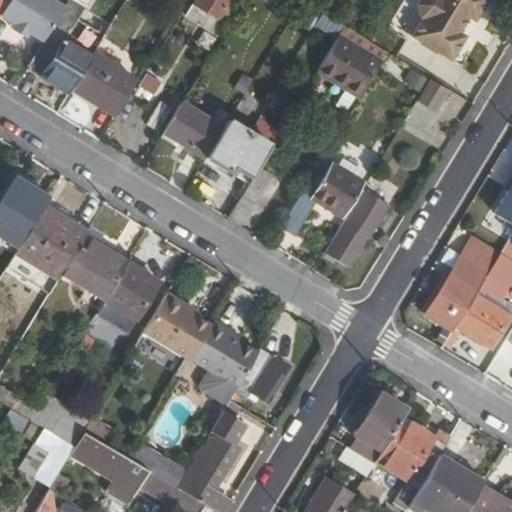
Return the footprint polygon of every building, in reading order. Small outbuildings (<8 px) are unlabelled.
[(0,0),(0,16),(7,4),(9,0),(0,0)] [(9,0),(7,4),(50,30),(64,9),(49,0),(9,0)] [(50,30),(26,71),(68,97),(72,91),(91,59),(65,44),(86,8),(83,6),(86,0),(68,0),(64,9),(50,30)] [(192,0),(190,5),(222,25),(237,0),(192,0)] [(421,16),(410,34),(450,57),(464,33),(457,29),(466,14),(473,18),(483,0),(415,0),(415,2),(418,14),(421,16)] [(324,59),(367,85),(388,51),(344,24),(324,59)] [(91,59),(72,91),(115,118),(135,83),(92,57),(91,59)] [(407,70),(403,84),(421,88),(425,74),(407,70)] [(428,129),(449,87),(428,76),(407,119),(428,129)] [(161,137),(203,162),(221,131),(180,105),(161,137)] [(221,131),(203,162),(228,177),(233,169),(248,178),(269,143),(229,118),(221,131)] [(320,164),(281,228),(296,237),(316,203),(342,218),(363,184),(332,165),(329,169),(320,164)] [(12,175),(0,195),(0,213),(28,230),(42,206),(48,197),(12,175)] [(249,184),(226,221),(238,228),(261,191),(249,184)] [(362,191),(323,256),(346,269),(364,239),(367,240),(387,206),(362,191)] [(42,206),(28,230),(14,252),(56,276),(65,262),(81,235),(86,225),(59,208),(55,213),(42,206)] [(81,235),(65,262),(108,287),(124,261),(81,235)] [(467,235),(422,310),(454,329),(499,254),(467,235)] [(124,261),(108,287),(98,305),(130,325),(156,281),(124,261)] [(165,291),(141,330),(189,358),(199,342),(210,323),(192,313),(181,307),(184,302),(165,291)] [(477,295),(457,328),(491,347),(510,315),(477,295)] [(181,307),(192,313),(195,309),(184,302),(181,307)] [(210,323),(199,342),(244,369),(265,335),(245,324),(233,316),(236,311),(222,303),(210,323)] [(233,316),(245,324),(248,319),(236,311),(233,316)] [(260,348),(240,380),(247,385),(245,389),(264,401),(287,364),(260,348)] [(378,393),(355,432),(382,449),(401,419),(406,410),(378,393)] [(382,449),(374,462),(417,488),(438,453),(443,445),(432,438),(401,419),(382,449)] [(47,452),(31,477),(48,487),(70,449),(72,446),(41,428),(32,442),(47,452)] [(70,449),(121,481),(126,473),(189,511),(202,511),(207,505),(175,486),(154,473),(129,458),(82,428),(72,446),(70,449)] [(209,429),(175,486),(207,505),(217,511),(223,511),(230,501),(213,490),(208,487),(211,481),(217,484),(239,448),(209,429)] [(435,432),(432,438),(443,445),(447,439),(435,432)] [(139,442),(129,458),(154,473),(163,457),(139,442)] [(417,488),(406,506),(415,511),(419,511),(422,507),(430,511),(461,511),(473,493),(476,489),(481,480),(438,453),(417,488)] [(213,490),(217,484),(211,481),(208,487),(213,490)] [(328,481),(309,511),(344,511),(354,497),(328,481)] [(511,511),(511,504),(509,509),(476,489),(473,493),(461,511),(511,511)]
